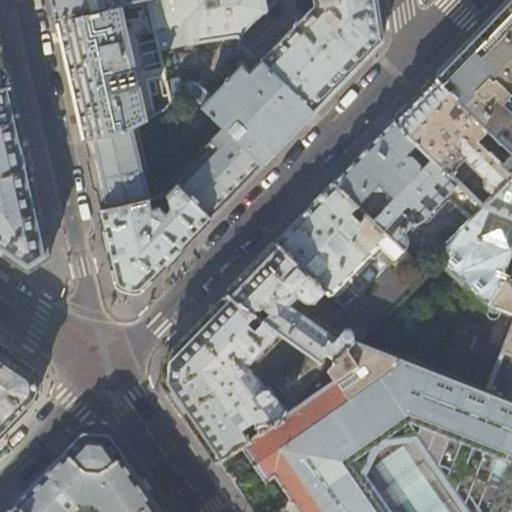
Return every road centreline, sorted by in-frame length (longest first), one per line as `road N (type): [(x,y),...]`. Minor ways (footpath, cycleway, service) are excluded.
road 1 (residential): [(414,54),(104,369)]
road 2 (residential): [(104,369),(20,0)]
road 3 (residential): [(104,369),(206,511)]
road 4 (residential): [(0,476),(104,369)]
road 5 (residential): [(0,298),(104,369)]
